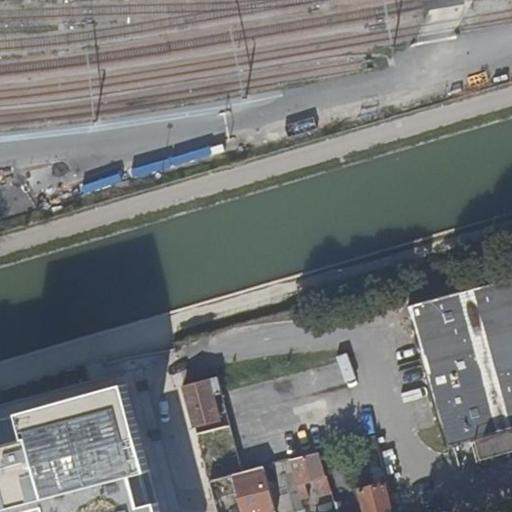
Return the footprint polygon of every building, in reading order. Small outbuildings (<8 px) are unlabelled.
[(444,452),(475,443),(511,432),(511,280),(406,310),(411,327),(436,422),(444,452)] [(219,421),(216,411),(213,396),(208,381),(183,388),(191,419),(198,418),(201,427),(219,421)] [(125,392),(20,422),(27,447),(79,433),(136,432),(125,392)] [(213,396),(216,411),(224,409),(220,394),(213,396)] [(198,418),(191,419),(193,429),(201,427),(198,418)] [(79,433),(27,447),(20,422),(0,427),(0,511),(157,511),(136,432),(79,433)] [(231,458),(237,457),(229,428),(196,437),(208,484),(233,477),(236,476),(231,458)] [(511,432),(475,443),(480,463),(511,454),(511,432)] [(297,487),(326,478),(319,453),(290,461),(297,487)] [(242,511),(274,511),(263,469),(242,474),(236,476),(233,477),(242,511)] [(285,511),(300,511),(290,474),(276,477),(285,511)] [(242,511),(233,477),(208,484),(215,511),(242,511)] [(391,511),(384,485),(358,492),(363,511),(391,511)]
